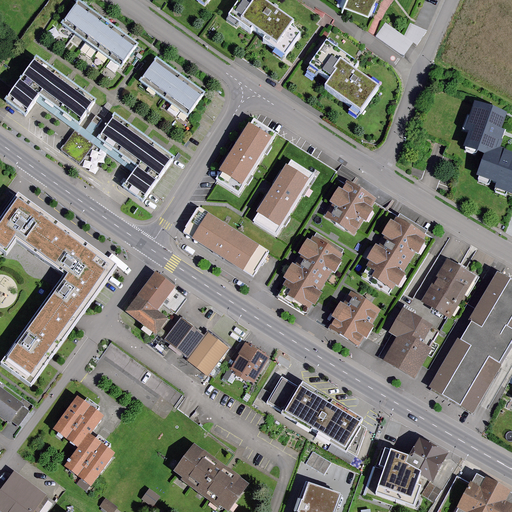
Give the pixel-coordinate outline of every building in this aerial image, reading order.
[(243,3),(237,0),(232,0),(221,18),(240,30),(242,28),(259,38),(255,45),(278,59),(292,37),(280,29),(283,25),(245,1),(243,3)] [(332,0),(332,2),(358,10),(362,0),(332,0)] [(91,13),(79,5),(64,26),(75,34),(91,13)] [(102,21),(91,13),(75,34),(87,42),(102,21)] [(114,30),(102,21),(87,42),(98,51),(114,30)] [(386,21),(376,36),(405,54),(414,40),(418,43),(427,30),(413,21),(405,33),(386,21)] [(125,38),(114,30),(98,51),(110,59),(125,38)] [(137,46),(125,38),(110,59),(122,67),(137,46)] [(352,67),(318,43),(302,67),(319,79),(311,90),(350,117),(370,89),(347,73),(352,67)] [(97,104),(36,60),(5,104),(26,119),(40,99),(80,128),(97,104)] [(203,95),(157,63),(143,83),(188,116),(203,95)] [(474,161),(495,152),(501,137),(499,135),(499,133),(506,119),(470,104),(456,137),(460,138),(454,152),(474,161)] [(175,160),(114,118),(98,140),(137,168),(122,189),(144,204),(175,160)] [(240,197),(277,135),(253,121),(216,183),(240,197)] [(94,146),(75,132),(61,151),(80,165),(94,146)] [(505,155),(495,152),(474,161),(467,180),(488,187),(488,193),(508,198),(511,185),(511,166),(502,163),(505,155)] [(291,159),(253,220),(277,235),(315,174),(291,159)] [(373,203),(340,186),(320,222),(353,240),(373,203)] [(18,195),(0,219),(0,249),(6,254),(16,240),(65,275),(1,364),(30,386),(117,266),(18,195)] [(267,256),(197,212),(181,238),(251,281),(267,256)] [(422,237),(392,219),(356,280),(387,298),(422,237)] [(311,237),(276,297),(310,316),(344,256),(311,237)] [(474,278),(446,262),(421,307),(449,322),(474,278)] [(157,315),(175,292),(157,278),(128,315),(156,336),(166,322),(157,315)] [(511,290),(489,278),(462,327),(510,353),(511,348),(511,290)] [(380,313),(347,294),(328,328),(346,338),(360,347),(380,313)] [(404,315),(381,357),(415,376),(438,334),(404,315)] [(199,336),(176,322),(160,348),(208,379),(229,347),(202,330),(199,336)] [(456,336),(430,383),(449,393),(476,408),(502,362),(456,336)] [(111,346),(102,358),(173,408),(182,396),(111,346)] [(267,360),(246,349),(233,373),(253,384),(267,360)] [(362,430),(284,381),(269,405),(357,460),(362,430)] [(0,385),(0,421),(6,426),(23,401),(0,385)] [(98,424),(71,401),(45,433),(72,455),(83,441),(98,424)] [(419,438),(409,456),(391,450),(377,493),(414,506),(421,486),(416,484),(419,475),(433,483),(449,456),(419,438)] [(110,462),(83,441),(72,455),(59,471),(86,492),(110,462)] [(227,511),(231,511),(246,490),(191,450),(174,473),(227,511)] [(0,488),(0,511),(45,511),(51,505),(10,475),(0,488)] [(509,511),(511,508),(511,499),(472,476),(451,511),(509,511)] [(149,487),(143,497),(155,504),(161,494),(149,487)] [(334,511),(339,500),(309,490),(301,511),(334,511)]
